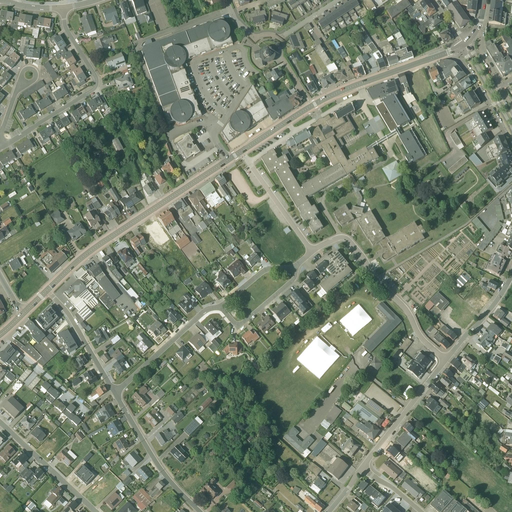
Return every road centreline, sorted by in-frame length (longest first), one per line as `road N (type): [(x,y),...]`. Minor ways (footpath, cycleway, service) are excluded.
road 1 (primary): [(46,291),(96,246),(240,151)]
road 2 (residential): [(62,7),(95,85),(3,146)]
road 3 (residential): [(311,251),(347,240),(446,360)]
road 4 (primary): [(311,106),(463,43)]
road 5 (residential): [(199,511),(160,469),(115,393)]
road 6 (residential): [(337,0),(279,38),(254,39),(225,0)]
road 7 (residential): [(446,360),(362,469)]
road 8 (residential): [(115,393),(201,313),(220,307)]
road 9 (residential): [(94,511),(0,423)]
road 10 (residential): [(115,393),(46,291)]
road 11 (residential): [(240,151),(311,251)]
